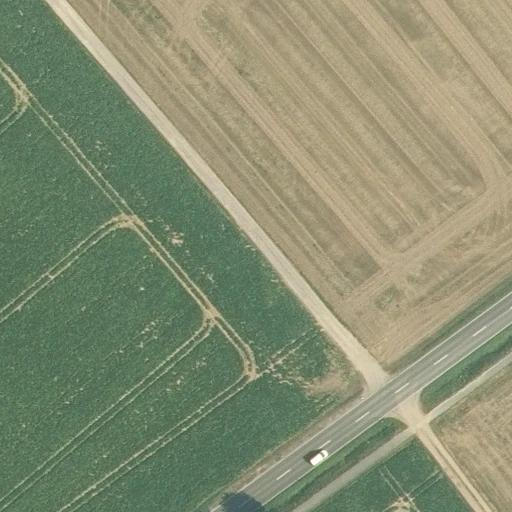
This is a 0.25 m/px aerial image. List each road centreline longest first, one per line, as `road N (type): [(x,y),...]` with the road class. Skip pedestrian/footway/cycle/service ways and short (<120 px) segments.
road 1 (track): [(53,0),(397,395),(486,511)]
road 2 (primary): [(234,511),(511,311)]
